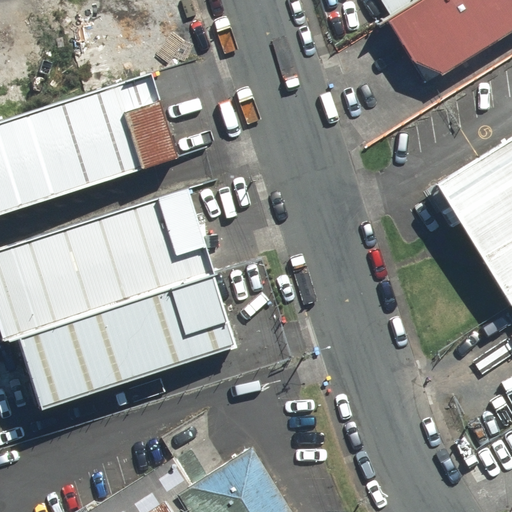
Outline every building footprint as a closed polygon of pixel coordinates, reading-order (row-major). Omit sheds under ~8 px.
[(374,0),(384,15),(407,0),(374,0)] [(511,0),(407,0),(384,15),(378,18),(417,82),(511,24),(511,0)] [(143,74),(0,119),(0,212),(170,160),(143,74)] [(502,301),(511,295),(511,127),(427,179),(502,301)] [(181,188),(0,244),(0,338),(11,336),(208,274),(181,188)] [(231,346),(208,274),(11,336),(34,408),(231,346)] [(285,511),(245,448),(170,495),(180,511),(285,511)] [(177,511),(150,467),(77,511),(177,511)]
